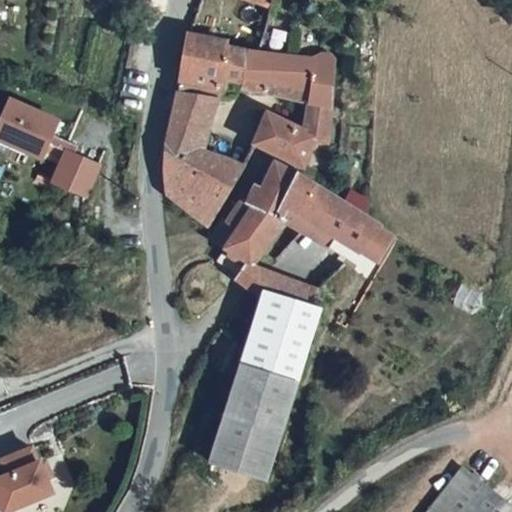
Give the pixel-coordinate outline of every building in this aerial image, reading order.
[(247,84),(256,36),(192,23),(186,41),(174,91),(203,96),(207,76),(247,84)] [(261,149),(304,167),(319,139),(334,146),(344,49),(331,46),(330,50),(256,36),(247,84),(247,88),(272,94),(275,86),(315,94),(309,133),(278,119),(261,149)] [(170,118),(196,125),(203,96),(174,91),(172,100),(170,118)] [(7,99),(0,114),(0,139),(40,157),(46,142),(55,120),(7,99)] [(186,201),(209,227),(261,149),(215,130),(196,125),(170,118),(168,136),(168,162),(172,186),(186,201)] [(64,150),(46,142),(40,157),(58,165),(64,150)] [(97,164),(64,150),(58,165),(51,181),(83,195),(97,164)] [(220,243),(245,259),(289,206),(305,174),(279,158),(267,179),(259,178),(248,194),(241,192),(227,212),(221,211),(212,225),(227,235),(220,243)] [(366,257),(379,232),(381,228),(305,174),(289,206),(364,260),(366,257)] [(398,243),(379,232),(366,257),(381,268),(398,243)] [(238,279),(245,259),(220,243),(210,256),(238,279)] [(351,279),(343,271),(324,286),(245,259),(238,279),(239,282),(266,299),(269,292),(326,310),(351,279)] [(269,292),(266,299),(214,457),(271,476),(326,310),(269,292)] [(10,471),(0,475),(0,486),(9,509),(57,489),(44,458),(42,458),(36,443),(4,457),(10,471)] [(511,511),(511,494),(462,459),(424,511),(511,511)]
